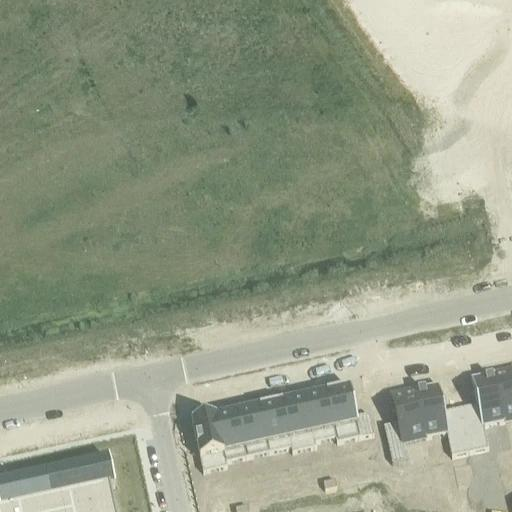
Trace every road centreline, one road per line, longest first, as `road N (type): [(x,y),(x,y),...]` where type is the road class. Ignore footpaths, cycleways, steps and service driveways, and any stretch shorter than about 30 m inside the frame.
road 1 (tertiary): [(147,378),(511,299)]
road 2 (tertiary): [(0,410),(147,378)]
road 3 (residential): [(177,511),(147,378)]
